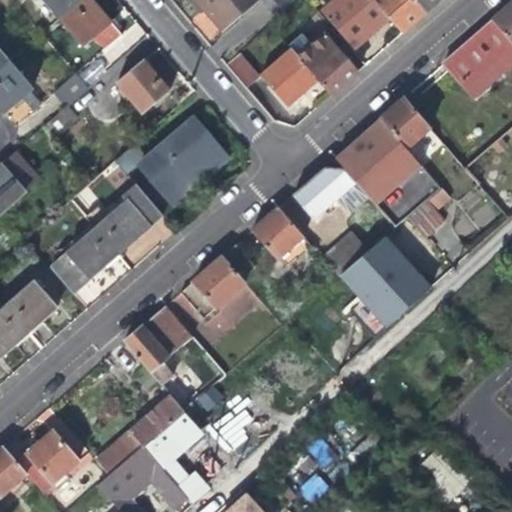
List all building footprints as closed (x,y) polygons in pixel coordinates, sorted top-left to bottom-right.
[(43,0),(59,19),(81,0),(43,0)] [(102,11),(92,0),(81,0),(59,19),(82,46),(111,22),(102,11)] [(210,5),(227,26),(256,0),(196,0),(204,10),(210,5)] [(372,33),(390,18),(376,3),(373,0),(337,0),(324,11),(355,47),(372,33)] [(378,0),(376,3),(390,18),(403,33),(416,22),(425,13),(413,0),(378,0)] [(413,0),(425,13),(437,3),(440,0),(413,0)] [(511,4),(510,7),(493,22),(511,43),(511,4)] [(222,30),(227,26),(210,5),(204,10),(222,30)] [(511,65),(511,43),(493,22),(470,42),(444,64),(473,98),(511,65)] [(115,27),(103,37),(111,46),(123,36),(115,27)] [(332,41),(318,54),(325,61),(338,49),(332,41)] [(325,61),(318,54),(312,59),(299,43),(292,49),(318,81),(331,96),(345,84),(358,72),(338,49),(325,61)] [(303,93),(318,81),(292,49),(261,75),(288,107),(303,93)] [(0,69),(9,61),(0,50),(0,69)] [(238,52),(226,64),(242,84),(255,72),(238,52)] [(142,60),(116,83),(143,113),(168,91),(156,76),(142,60)] [(33,90),(9,61),(0,69),(0,108),(16,128),(32,114),(20,101),(33,90)] [(55,92),(67,107),(87,88),(76,74),(55,92)] [(431,130),(404,99),(393,108),(379,120),(407,151),(431,130)] [(77,119),(67,107),(45,125),(56,137),(77,119)] [(195,118),(161,148),(195,187),(214,170),(229,158),(195,118)] [(379,120),(364,134),(396,170),(366,196),(370,200),(376,207),(421,167),(407,151),(379,120)] [(351,145),(334,160),(366,196),(396,170),(364,134),(351,145)] [(187,193),(195,187),(161,148),(148,159),(134,142),(114,160),(129,177),(141,166),(174,204),(187,193)] [(480,185),(444,144),(431,155),(467,196),(480,185)] [(0,165),(0,214),(39,180),(15,152),(0,165)] [(366,196),(334,160),(309,182),(291,197),(314,222),(332,206),(336,212),(342,206),(350,216),(370,200),(366,196)] [(143,203),(156,218),(161,214),(145,196),(136,185),(123,195),(127,200),(95,228),(118,255),(135,240),(150,227),(149,225),(135,210),(143,203)] [(440,189),(406,219),(425,239),(437,229),(444,222),(435,212),(449,199),(440,189)] [(149,225),(156,218),(143,203),(135,210),(149,225)] [(304,238),(278,209),(264,221),(251,232),(277,262),(304,238)] [(405,223),(377,248),(399,272),(414,259),(427,247),(405,223)] [(97,273),(118,255),(95,228),(50,267),(56,274),(73,293),(97,273)] [(348,234),(336,245),(353,265),(366,254),(348,234)] [(353,265),(336,245),(321,258),(338,277),(353,265)] [(235,246),(223,256),(243,280),(255,269),(235,246)] [(247,284),(243,280),(223,256),(198,278),(179,295),(203,322),(247,284)] [(369,264),(358,274),(375,293),(386,284),(369,264)] [(34,281),(6,307),(28,333),(44,319),(57,308),(34,281)] [(15,344),(28,333),(6,307),(0,311),(0,357),(15,344)] [(192,338),(182,326),(165,307),(141,328),(124,343),(162,387),(172,378),(161,364),(192,338)] [(205,353),(194,341),(188,346),(198,359),(205,353)] [(196,397),(203,412),(221,403),(214,388),(196,397)] [(96,461),(108,475),(142,446),(183,411),(170,396),(96,461)] [(242,429),(255,416),(236,396),(226,406),(228,408),(205,429),(230,454),(249,436),(242,429)] [(157,464),(197,428),(183,411),(142,446),(157,464)] [(183,452),(194,442),(203,434),(197,428),(157,464),(162,470),(172,461),(183,452)] [(22,447),(11,456),(27,474),(43,493),(79,461),(53,432),(41,442),(27,453),(22,447)] [(217,451),(203,434),(194,442),(208,459),(217,451)] [(321,439),(308,448),(321,468),(334,459),(321,439)] [(187,499),(173,483),(162,470),(157,464),(142,446),(108,475),(97,485),(110,499),(97,509),(99,511),(140,511),(126,495),(140,483),(136,477),(141,473),(172,511),(187,499)] [(0,497),(27,474),(11,456),(4,447),(0,450),(0,497)] [(183,475),(172,461),(162,470),(173,483),(183,475)] [(313,504),(329,485),(314,473),(298,491),(313,504)] [(278,511),(269,502),(258,511),(278,511)]
